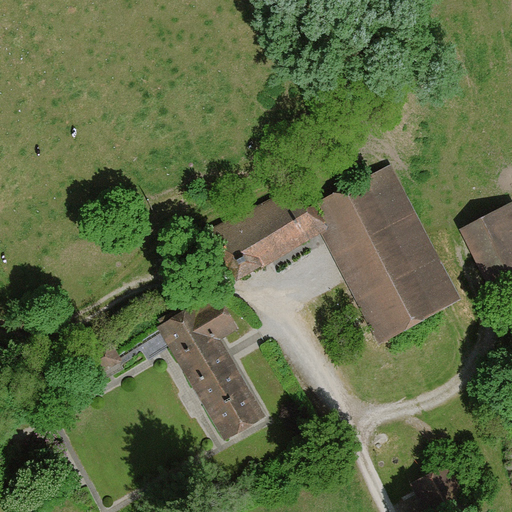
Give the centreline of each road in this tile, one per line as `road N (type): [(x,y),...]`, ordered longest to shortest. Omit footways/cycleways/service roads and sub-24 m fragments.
road 1 (track): [(0,322),(47,323),(154,277),(265,291)]
road 2 (track): [(125,283),(180,222),(264,184)]
